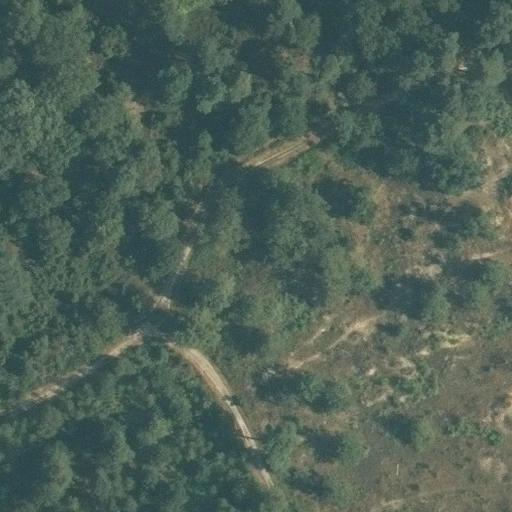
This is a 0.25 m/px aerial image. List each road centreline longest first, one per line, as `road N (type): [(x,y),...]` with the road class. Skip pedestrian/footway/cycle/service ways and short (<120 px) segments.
road 1 (track): [(511,71),(492,66),(435,76),(230,187),(179,261),(155,322)]
road 2 (track): [(155,322),(190,346),(218,385),(286,511)]
road 3 (track): [(155,322),(0,417)]
